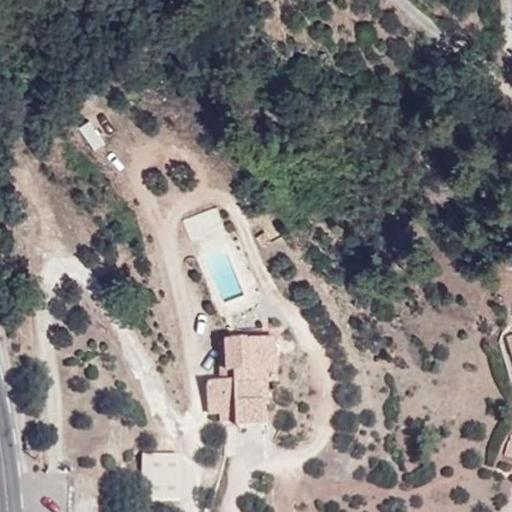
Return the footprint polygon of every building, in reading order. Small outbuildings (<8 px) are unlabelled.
[(272,240),(265,230),(257,236),(264,246),(272,240)] [(278,340),(220,341),(220,382),(208,382),(209,415),(221,415),(221,410),(238,409),(238,423),(238,426),(270,426),(269,404),(269,383),(279,383),(278,340)] [(220,382),(220,341),(209,341),(208,382),(220,382)] [(279,403),(279,383),(269,383),(269,404),(279,403)] [(221,410),(221,415),(221,424),(238,423),(238,409),(221,410)]
